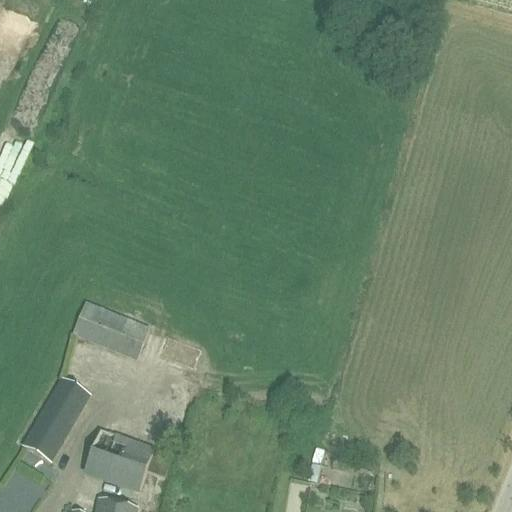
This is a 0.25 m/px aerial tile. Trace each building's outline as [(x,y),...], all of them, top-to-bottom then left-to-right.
[(393,25),(383,22),(378,42),(388,45),(393,25)] [(0,136),(12,138),(16,117),(4,114),(0,132),(0,136)] [(149,331),(85,305),(73,337),(136,362),(149,331)] [(161,335),(156,355),(187,363),(192,344),(161,335)] [(61,382),(23,449),(50,465),(89,398),(61,382)] [(85,473),(140,492),(147,474),(164,480),(172,458),(100,433),(85,473)] [(364,481),(368,466),(336,456),(332,471),(364,481)] [(302,479),(311,482),(317,464),(307,461),(302,479)] [(137,511),(98,502),(95,511),(137,511)]
